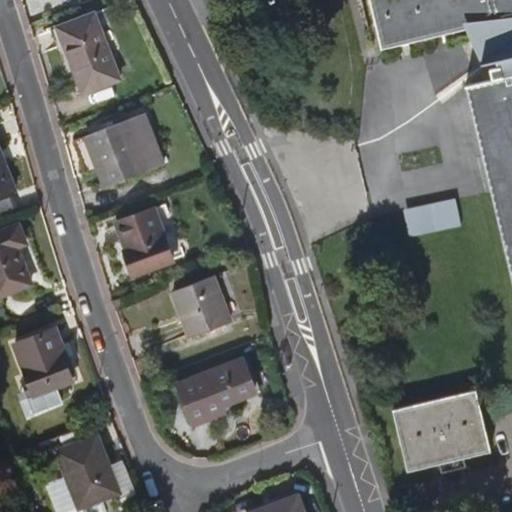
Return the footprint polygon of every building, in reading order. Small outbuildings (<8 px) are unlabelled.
[(511,0),(372,0),(377,19),(381,33),(385,49),(489,24),(501,77),(468,86),(511,263),(511,0)] [(92,13),(57,26),(82,93),(118,80),(92,13)] [(139,110),(81,132),(99,184),(158,163),(139,110)] [(0,157),(0,196),(12,192),(0,157)] [(457,198),(404,209),(410,237),(463,226),(457,198)] [(0,208),(0,211),(2,217),(19,211),(16,202),(0,208)] [(152,205),(115,219),(126,248),(123,249),(133,272),(173,256),(152,205)] [(16,226),(0,232),(0,294),(27,284),(14,248),(23,244),(16,226)] [(211,273),(172,286),(189,332),(227,318),(211,273)] [(58,329),(17,344),(33,387),(19,392),(28,415),(63,401),(57,385),(73,380),(60,347),(64,345),(58,329)] [(240,353),(175,378),(191,420),(222,409),(219,399),(252,387),(240,353)] [(473,399),(396,418),(408,468),(438,461),(441,472),(464,466),(462,456),(486,449),(473,399)] [(98,435),(57,451),(72,488),(59,493),(66,511),(68,511),(120,492),(98,435)] [(298,511),(291,490),(241,510),(241,511),(298,511)]
